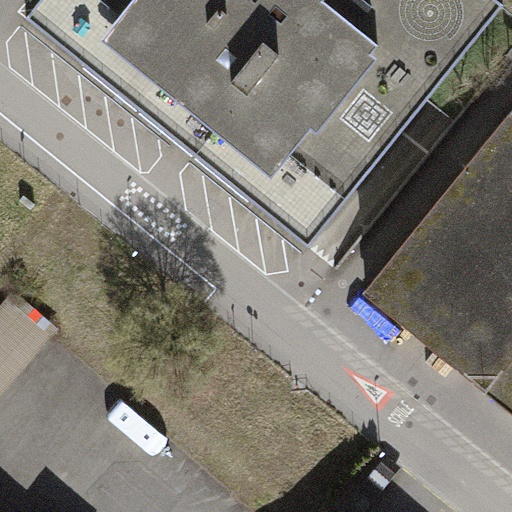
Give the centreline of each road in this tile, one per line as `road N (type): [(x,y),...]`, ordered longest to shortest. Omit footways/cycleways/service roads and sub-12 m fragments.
road 1 (residential): [(0,86),(511,509)]
road 2 (unknown): [(170,511),(28,388)]
